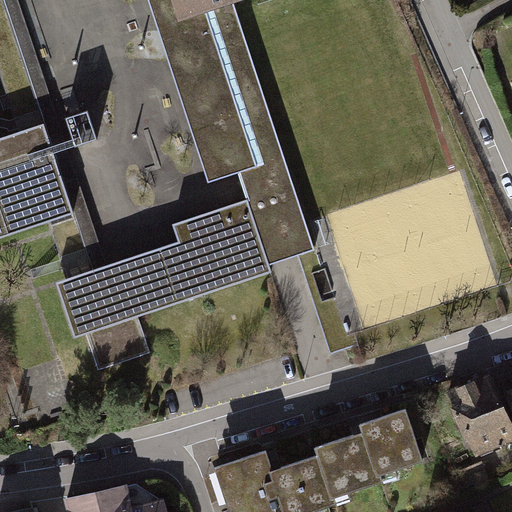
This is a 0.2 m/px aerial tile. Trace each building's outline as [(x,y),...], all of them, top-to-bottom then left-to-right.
[(228,183),(236,207),(287,188),(224,6),(239,0),(134,0),(200,193),(228,183)] [(31,81),(14,34),(0,39),(0,54),(13,88),(31,81)] [(41,121),(0,133),(0,237),(71,215),(41,121)] [(311,253),(287,188),(236,207),(169,231),(174,247),(64,286),(82,335),(311,253)] [(511,401),(501,375),(451,393),(479,461),(511,446),(511,401)] [(323,451),(345,506),(437,470),(415,414),(323,451)] [(275,451),(217,469),(231,511),(327,511),(345,506),(323,451),(280,465),(275,451)] [(167,511),(156,473),(69,497),(73,511),(167,511)]
